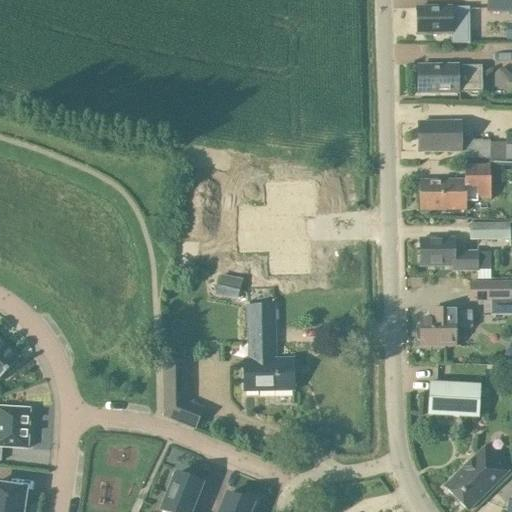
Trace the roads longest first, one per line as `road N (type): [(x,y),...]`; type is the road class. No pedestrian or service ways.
road 1 (unclassified): [(399,461),(385,0)]
road 2 (residential): [(69,411),(159,426),(290,483)]
road 3 (residential): [(69,411),(45,339),(0,298)]
